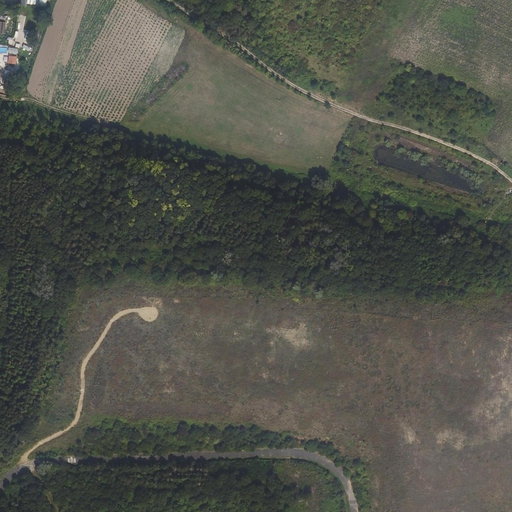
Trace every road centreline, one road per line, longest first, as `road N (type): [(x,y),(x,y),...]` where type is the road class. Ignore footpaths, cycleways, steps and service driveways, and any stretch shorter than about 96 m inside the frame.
road 1 (unknown): [(171,0),(296,85),(470,152),(511,180)]
road 2 (unclassified): [(351,511),(342,478),(291,452),(52,460),(19,468)]
road 3 (track): [(19,468),(28,453),(75,423),(86,363),(109,324),(131,311),(152,310),(155,316),(145,316)]
